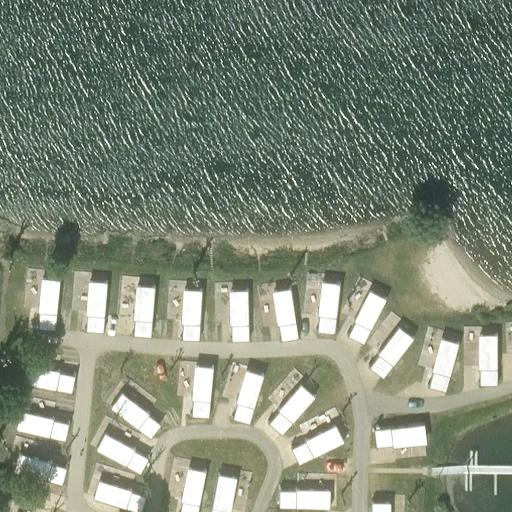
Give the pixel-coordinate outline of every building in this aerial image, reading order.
[(351,263),(329,267),(335,294),(357,289),(351,263)] [(23,277),(22,300),(47,301),(47,277),(23,277)] [(233,312),(233,292),(211,292),(211,311),(233,312)] [(249,314),(266,314),(267,293),(249,292),(249,314)] [(292,313),(310,315),(313,296),(296,293),(292,313)] [(356,337),(386,327),(378,304),(349,313),(356,337)] [(24,339),(42,339),(42,323),(24,324),(24,339)] [(220,365),(220,339),(200,338),(199,365),(220,365)] [(137,359),(137,339),(121,339),(120,358),(137,359)] [(395,345),(372,353),(381,378),(405,369),(395,345)] [(242,348),(241,370),(266,371),(267,348),(242,348)] [(511,359),(494,364),(499,387),(511,384),(511,359)] [(106,366),(105,397),(125,398),(126,367),(106,366)] [(479,368),(459,371),(461,386),(481,384),(479,368)] [(137,374),(135,384),(164,387),(165,377),(137,374)] [(423,379),(425,409),(446,408),(445,378),(423,379)] [(59,403),(93,404),(94,379),(59,379),(59,403)] [(345,450),(345,431),(324,431),(324,450),(345,450)] [(375,451),(375,470),(394,471),(394,451),(375,451)] [(17,452),(14,469),(29,471),(32,455),(17,452)] [(79,465),(61,467),(63,483),(81,481),(79,465)] [(393,509),(392,488),(372,488),(372,509),(393,509)]
